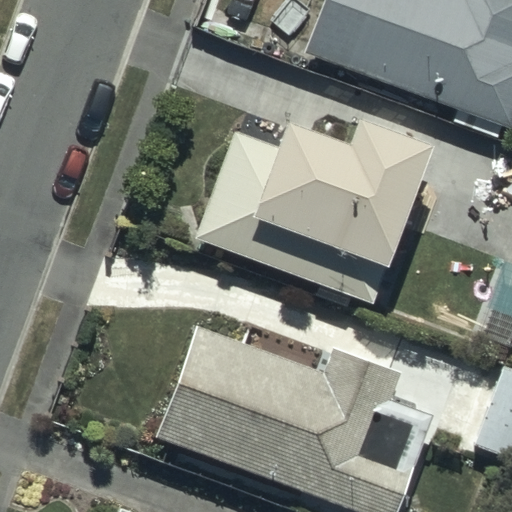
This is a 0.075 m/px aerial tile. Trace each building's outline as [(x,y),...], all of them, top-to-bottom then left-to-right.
[(511,0),(327,0),(306,57),(509,134),(511,126),(511,0)] [(281,154),(234,137),(196,240),(370,303),(382,270),(389,273),(431,157),(358,130),(349,156),(289,134),(281,154)] [(511,264),(502,261),(474,332),(511,346),(511,264)] [(318,378),(198,332),(156,440),(339,511),(400,511),(436,422),(390,404),(400,378),(329,351),(318,378)] [(511,372),(507,370),(476,448),(511,461),(511,372)] [(470,511),(471,511),(473,509),(474,507),(476,505),(477,502),(478,500),(479,497),(480,495),(480,492),(481,489),(480,486),(480,483),(480,481),(479,478),(478,475),(477,473),(475,470),(473,468),(472,466),(470,464),(467,463),(465,461),(463,460),(460,459),(457,458),(455,457),(452,457),(449,456),(446,456),(444,457),(441,457),(438,458),(436,459),(433,460),(431,462),(428,463),(426,465),(424,467),(423,469),(421,472),(420,474),(419,477),(418,479),(417,482),(417,485),(416,488),(417,490),(417,493),(417,496),(418,499),(419,501),(420,504),(422,506),(423,508),(425,511),(426,511),(470,511)]
